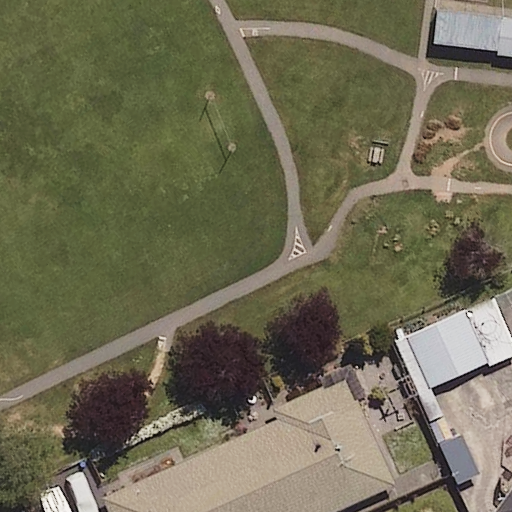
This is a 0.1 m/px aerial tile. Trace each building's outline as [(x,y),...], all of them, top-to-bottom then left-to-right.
[(511,0),(458,0),(490,4),(490,8),(511,10),(511,0)] [(497,57),(503,20),(439,12),(434,48),(497,57)] [(511,21),(503,20),(497,57),(511,58),(511,21)] [(511,356),(511,341),(495,300),(410,336),(433,390),(511,356)] [(346,376),(273,408),(278,421),(103,498),(108,511),(340,511),(396,487),(346,376)] [(511,511),(511,487),(494,511),(511,511)]
